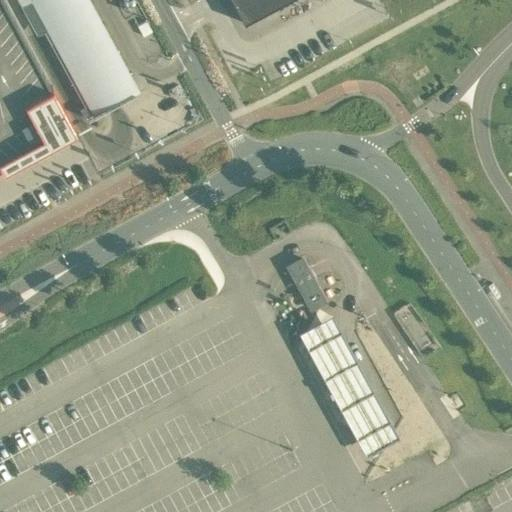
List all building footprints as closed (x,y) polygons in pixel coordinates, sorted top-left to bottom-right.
[(0,0),(0,156),(68,120),(73,130),(75,129),(52,85),(51,85),(4,0),(0,0)] [(40,0),(61,37),(49,44),(87,114),(109,103),(119,97),(65,0),(40,0)] [(231,0),(244,23),(286,0),(231,0)] [(284,262),(292,277),(310,267),(302,253),(284,262)] [(310,267),(292,277),(298,288),(316,278),(310,267)] [(310,309),(327,299),(316,278),(298,288),(310,309)] [(500,295),(492,282),(488,285),(496,298),(500,295)] [(365,454),(397,437),(331,315),(298,332),(365,454)]
